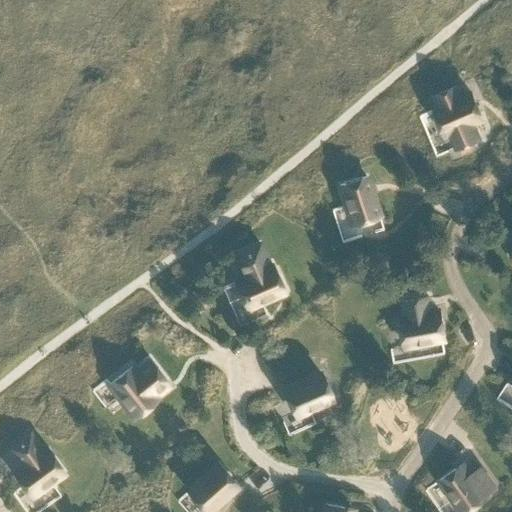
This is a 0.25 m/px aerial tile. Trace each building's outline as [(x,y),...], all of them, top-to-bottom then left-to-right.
[(457,86),(434,96),(439,107),(434,109),(445,135),(450,133),(456,148),(479,138),(473,123),(482,119),(471,93),(462,97),(457,86)] [(366,177),(339,185),(351,224),(378,215),(366,177)] [(236,253),(247,277),(236,282),(247,308),(284,292),(272,266),(267,268),(264,263),(267,262),(259,243),(236,253)] [(445,339),(440,311),(430,313),(428,297),(404,302),(407,317),(401,319),(405,346),(445,339)] [(131,367),(109,384),(134,416),(156,398),(151,393),(166,382),(148,359),(134,371),(131,367)] [(332,399),(320,373),(284,390),(295,415),(332,399)] [(10,448),(24,466),(14,473),(31,495),(63,472),(47,449),(43,452),(30,433),(10,448)] [(483,467),(471,476),(463,464),(440,480),(462,511),(464,511),(498,489),(483,467)] [(206,511),(236,486),(218,465),(188,491),(206,511)]
